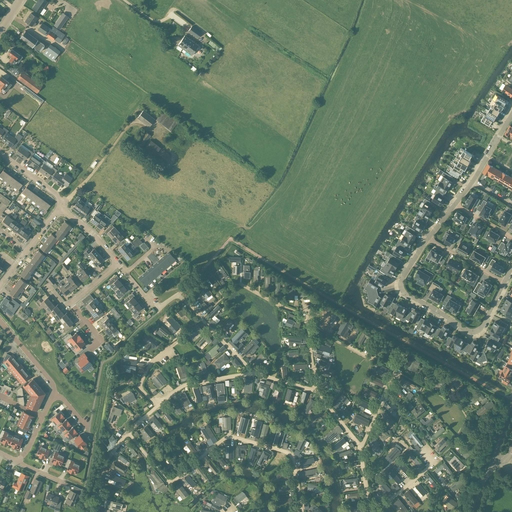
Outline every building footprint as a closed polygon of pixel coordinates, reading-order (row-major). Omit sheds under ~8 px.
[(45,0),(38,0),(33,8),(40,13),(48,2),(45,0)] [(34,26),(36,23),(34,22),(37,17),(31,13),(25,21),(32,26),(32,25),(34,26)] [(60,17),(54,25),(60,29),(66,21),(60,17)] [(54,38),(60,43),(65,35),(53,27),(51,29),(43,23),(38,29),(53,40),(54,38)] [(188,31),(193,35),(197,29),(192,26),(188,31)] [(197,29),(193,35),(198,38),(202,33),(197,29)] [(39,43),(37,41),(38,40),(26,31),(20,38),(33,47),(34,46),(36,47),(35,48),(39,52),(40,52),(45,46),(45,45),(44,45),(40,42),(39,43)] [(178,45),(183,49),(190,39),(185,36),(178,45)] [(199,46),(190,39),(183,49),(186,51),(185,54),(189,57),(191,54),(192,55),(199,46)] [(208,44),(219,52),(222,48),(210,40),(208,44)] [(53,61),(60,51),(51,44),(43,54),(53,61)] [(23,56),(20,54),(12,48),(8,53),(11,55),(10,56),(11,57),(9,59),(13,62),(14,61),(15,62),(16,61),(18,62),(23,56)] [(18,79),(37,93),(42,86),(22,72),(18,79)] [(0,90),(1,92),(4,89),(7,91),(9,88),(12,84),(7,81),(1,76),(0,77),(0,90)] [(503,83),(499,88),(502,90),(511,96),(511,95),(511,88),(509,87),(511,84),(505,80),(505,81),(506,81),(504,84),(503,83)] [(44,100),(24,86),(22,89),(42,103),(44,100)] [(492,99),(504,106),(507,101),(495,94),(492,99)] [(489,104),(488,104),(501,111),(504,106),(492,99),(492,100),(493,100),(490,105),(489,104)] [(486,109),(497,115),(500,111),(501,111),(488,104),(486,109)] [(482,113),(494,120),(497,115),(486,109),(483,113),(482,113)] [(143,111),(138,118),(149,127),(155,119),(143,111)] [(163,111),(161,114),(157,120),(171,131),(178,122),(163,111)] [(494,120),(482,113),(479,118),(490,125),(493,120),(494,120)] [(0,136),(2,134),(5,136),(7,133),(9,131),(4,127),(2,129),(0,127),(0,136)] [(146,132),(142,137),(135,147),(139,150),(146,142),(149,138),(151,136),(150,135),(146,132)] [(2,140),(11,147),(14,143),(17,145),(23,136),(18,133),(14,138),(7,133),(5,136),(2,140)] [(171,155),(167,152),(161,148),(151,140),(144,149),(154,157),(156,159),(164,164),(171,155)] [(27,156),(30,158),(32,155),(34,153),(36,150),(34,149),(32,152),(29,149),(28,152),(20,146),(15,153),(24,160),(27,156)] [(469,153),(461,148),(458,153),(470,159),(471,157),(472,154),(469,153)] [(27,162),(36,169),(39,165),(42,167),(44,163),(44,164),(46,161),(41,158),(41,157),(35,153),(34,153),(32,155),(30,158),(27,162)] [(471,160),(470,159),(458,153),(456,157),(465,163),(468,165),(470,162),(471,160)] [(465,163),(456,157),(453,162),(464,169),(466,169),(467,167),(468,165),(465,163)] [(42,167),(39,171),(48,177),(51,173),(54,175),(56,172),(58,170),(53,167),(53,165),(47,161),(46,161),(44,164),(44,163),(42,167)] [(464,169),(453,162),(450,167),(458,171),(460,172),(462,173),(463,171),(464,169)] [(488,163),(483,172),(488,175),(493,166),(488,163)] [(458,177),(459,174),(460,172),(458,171),(450,167),(449,166),(446,171),(454,175),(458,177)] [(498,169),(493,166),(488,175),(493,178),(498,169)] [(3,183),(5,180),(10,173),(4,169),(5,168),(0,174),(0,176),(3,179),(1,181),(3,183)] [(498,169),(493,178),(498,180),(503,172),(498,169)] [(443,176),(440,181),(449,187),(452,181),(451,181),(453,177),(449,175),(444,171),(441,175),(443,176)] [(63,177),(56,172),(54,175),(51,179),(60,186),(63,183),(67,186),(72,178),(66,174),(63,177)] [(508,175),(503,172),(498,180),(503,183),(508,175)] [(15,176),(10,173),(5,180),(8,182),(6,185),(8,186),(10,184),(15,176)] [(511,177),(508,175),(503,183),(508,186),(511,179),(511,177)] [(20,180),(15,176),(10,184),(13,186),(11,188),(13,190),(15,187),(20,180)] [(24,183),(20,180),(15,187),(17,189),(15,192),(17,193),(19,191),(19,190),(24,182),(24,183)] [(446,192),(449,187),(440,181),(437,186),(435,185),(433,188),(443,195),(444,194),(441,193),(443,190),(446,192)] [(26,200),(28,197),(33,190),(28,186),(28,185),(22,193),(26,196),(24,198),(26,200)] [(435,194),(432,199),(441,205),(445,200),(442,198),(443,195),(433,188),(436,190),(434,193),(435,194)] [(38,193),(33,190),(28,197),(31,199),(29,202),(31,203),(33,201),(38,193)] [(43,197),(38,193),(33,201),(36,203),(34,205),(36,207),(38,204),(43,197)] [(477,199),(471,195),(469,198),(468,197),(466,201),(467,201),(464,205),(468,208),(469,207),(471,208),(474,204),(477,206),(480,200),(477,198),(477,199)] [(73,208),(78,212),(85,203),(80,199),(81,198),(78,196),(72,204),(74,206),(73,208)] [(48,200),(43,197),(38,204),(40,206),(38,209),(40,210),(42,208),(48,200)] [(421,208),(431,213),(434,208),(431,206),(433,203),(425,198),(423,202),(424,203),(421,208)] [(51,203),(48,200),(42,208),(45,210),(43,212),(45,214),(47,211),(46,210),(52,203),(51,203)] [(484,207),(480,214),(486,218),(487,217),(488,217),(490,213),(489,213),(492,207),(486,204),(487,202),(484,200),(481,205),(484,207)] [(90,207),(85,203),(78,212),(84,216),(86,213),(89,215),(94,208),(91,205),(90,207)] [(431,213),(421,208),(418,213),(417,212),(415,215),(424,221),(424,220),(422,219),(424,217),(427,219),(431,213)] [(93,223),(95,224),(96,225),(103,215),(101,213),(99,216),(96,214),(98,211),(95,209),(90,215),(93,217),(91,220),(91,221),(90,222),(93,223)] [(511,213),(511,214),(505,211),(502,215),(501,215),(499,219),(500,219),(499,220),(502,222),(502,223),(505,225),(508,220),(511,222),(511,219),(511,213)] [(462,214),(457,212),(454,219),(463,224),(461,228),(464,230),(467,224),(464,223),(467,218),(464,216),(464,215),(462,214)] [(4,225),(6,226),(12,218),(13,216),(11,214),(10,217),(7,215),(2,222),(5,224),(4,225)] [(12,218),(6,226),(8,228),(9,227),(11,229),(17,222),(14,220),(17,215),(15,214),(13,216),(12,218)] [(97,226),(98,226),(99,227),(98,228),(101,230),(102,229),(107,223),(110,225),(118,217),(114,214),(111,219),(104,214),(103,215),(96,225),(97,226)] [(424,221),(415,215),(416,216),(414,219),(416,220),(413,226),(422,231),(425,226),(422,224),(424,221)] [(17,222),(11,229),(14,231),(14,232),(15,233),(25,221),(23,219),(19,224),(17,222)] [(25,221),(15,233),(17,235),(18,234),(21,236),(26,229),(23,227),(25,225),(27,223),(26,222),(25,221)] [(65,221),(61,226),(68,231),(71,226),(65,221)] [(479,224),(477,223),(475,226),(473,224),(474,223),(473,223),(469,231),(472,233),(471,233),(477,236),(483,226),(482,226),(482,224),(479,223),(479,224)] [(104,232),(107,235),(108,234),(112,237),(119,232),(114,227),(112,225),(107,229),(104,232)] [(61,226),(58,231),(64,236),(68,231),(61,226)] [(404,235),(413,241),(416,235),(413,233),(415,230),(407,226),(405,229),(407,230),(404,235)] [(26,229),(21,236),(24,238),(23,239),(25,241),(27,238),(29,236),(30,237),(33,233),(32,232),(31,233),(29,231),(29,230),(27,229),(26,229)] [(119,232),(112,237),(115,241),(114,243),(117,246),(119,244),(125,239),(123,237),(121,235),(124,232),(121,229),(119,232)] [(489,232),(487,231),(485,235),(486,236),(486,237),(489,238),(488,240),(492,242),(493,241),(495,242),(499,235),(490,230),(489,232)] [(58,231),(54,235),(58,238),(60,240),(64,236),(58,231)] [(52,233),(48,238),(54,243),(58,238),(54,235),(52,233)] [(77,238),(79,240),(81,241),(85,237),(81,233),(77,238)] [(456,234),(455,237),(449,234),(444,242),(447,243),(447,244),(449,246),(450,245),(454,238),(457,240),(459,235),(456,234)] [(397,242),(405,247),(406,244),(410,246),(413,241),(404,235),(401,240),(399,239),(397,242)] [(118,248),(123,254),(129,249),(132,246),(138,241),(140,239),(138,237),(131,242),(127,237),(125,239),(119,244),(120,246),(118,248)] [(48,238),(44,243),(50,248),(54,243),(48,238)] [(138,241),(132,246),(134,249),(142,242),(140,239),(138,241)] [(500,244),(498,248),(509,255),(511,250),(511,242),(509,241),(507,245),(504,243),(503,245),(500,244)] [(394,252),(392,255),(396,257),(397,254),(403,257),(406,252),(403,250),(405,247),(397,242),(395,246),(397,247),(393,252),(394,252)] [(47,253),(50,248),(44,243),(40,248),(47,253)] [(456,250),(466,256),(470,248),(461,243),(456,250)] [(129,249),(123,254),(127,259),(134,254),(131,251),(134,249),(132,246),(129,249)] [(92,259),(99,254),(94,248),(91,251),(89,248),(84,253),(89,259),(91,257),(92,259)] [(39,250),(35,255),(41,260),(45,255),(39,250)] [(429,262),(431,258),(438,262),(440,259),(442,256),(431,250),(430,252),(429,252),(425,259),(429,262)] [(474,251),(471,257),(481,263),(483,260),(486,262),(490,256),(487,254),(485,257),(474,251)] [(169,252),(164,256),(171,264),(176,260),(169,252)] [(388,257),(385,262),(387,263),(396,268),(399,263),(394,260),(396,257),(392,255),(390,253),(388,257)] [(103,259),(99,254),(92,259),(94,261),(92,263),(97,269),(103,264),(100,262),(103,259)] [(35,255),(31,260),(38,265),(41,260),(35,255)] [(164,256),(159,261),(166,269),(171,264),(164,256)] [(230,257),(229,262),(236,262),(236,265),(233,265),(233,273),(239,273),(240,266),(240,262),(240,258),(230,257)] [(450,259),(446,266),(457,272),(461,265),(450,259)] [(492,259),(489,264),(492,266),(491,269),(500,274),(504,268),(495,262),(496,261),(492,259)] [(31,260),(28,265),(34,269),(38,265),(31,260)] [(159,261),(154,265),(161,273),(166,269),(159,261)] [(83,269),(85,267),(81,262),(78,264),(81,268),(79,270),(81,272),(78,274),(83,281),(89,276),(83,269)] [(396,268),(387,263),(384,268),(382,267),(380,270),(388,275),(389,272),(393,274),(396,268)] [(28,265),(24,269),(30,274),(34,269),(28,265)] [(154,265),(149,269),(156,277),(161,273),(154,265)] [(220,265),(212,270),(216,276),(221,273),(222,273),(225,277),(227,276),(220,265)] [(463,271),(461,275),(464,278),(465,277),(470,279),(468,283),(474,286),(477,280),(474,278),(476,274),(473,272),(474,272),(469,269),(469,270),(466,268),(464,271),(463,271)] [(27,279),(30,274),(24,269),(20,274),(27,279)] [(149,269),(144,274),(147,277),(151,281),(156,277),(149,269)] [(427,270),(425,273),(419,269),(416,274),(417,274),(415,278),(425,283),(429,277),(431,279),(433,274),(427,270)] [(374,273),(371,278),(384,287),(388,281),(390,278),(384,275),(379,271),(377,275),(374,273)] [(146,286),(151,281),(147,277),(144,274),(139,278),(146,286)] [(117,275),(110,281),(112,284),(111,285),(115,290),(118,287),(122,284),(118,280),(120,279),(117,275)] [(212,275),(207,278),(211,283),(213,281),(215,284),(215,285),(216,287),(217,287),(218,288),(220,286),(212,275)] [(65,277),(63,280),(71,290),(77,286),(70,277),(67,279),(67,278),(65,277)] [(17,283),(23,288),(27,283),(20,278),(17,283)] [(367,290),(368,295),(378,292),(377,289),(380,284),(384,287),(371,278),(364,289),(367,290)] [(66,295),(71,290),(63,280),(60,281),(60,282),(58,284),(66,295)] [(486,295),(492,284),(484,280),(480,287),(477,285),(473,291),(477,293),(478,291),(486,295)] [(439,302),(444,295),(437,291),(440,286),(433,282),(429,289),(432,291),(429,296),(439,302)] [(17,283),(13,288),(19,292),(23,288),(17,283)] [(130,290),(127,287),(125,288),(122,284),(118,287),(115,290),(118,293),(116,294),(116,295),(116,296),(118,298),(119,299),(120,299),(130,290)] [(204,285),(199,290),(206,298),(211,294),(204,285)] [(16,297),(19,292),(13,288),(9,292),(16,297)] [(378,292),(368,295),(369,299),(368,301),(378,307),(386,294),(386,293),(384,298),(378,295),(378,292)] [(126,302),(130,308),(137,302),(133,298),(135,296),(132,293),(124,300),(126,302)] [(392,297),(386,294),(378,307),(379,307),(381,303),(386,306),(385,307),(388,309),(387,312),(392,303),(389,302),(392,297)] [(460,305),(454,302),(456,299),(448,294),(444,300),(448,302),(446,306),(450,309),(452,310),(453,310),(457,312),(460,308),(459,308),(460,305)] [(44,307),(51,302),(47,298),(49,297),(48,296),(44,300),(41,297),(36,302),(40,307),(42,305),(44,307)] [(15,311),(20,304),(13,299),(11,302),(5,298),(2,302),(0,305),(0,306),(5,310),(6,309),(9,312),(8,313),(11,316),(15,311)] [(87,307),(90,311),(97,305),(91,298),(82,305),(85,308),(87,307)] [(472,300),(466,310),(473,314),(479,304),(472,300)] [(44,312),(46,314),(47,313),(55,307),(54,307),(51,302),(44,307),(47,310),(44,312)] [(137,302),(130,308),(134,312),(132,314),(135,318),(138,315),(138,314),(145,308),(142,305),(140,306),(137,302)] [(392,303),(387,312),(391,314),(391,312),(396,315),(402,306),(396,303),(396,304),(393,302),(392,303)] [(47,313),(49,315),(51,313),(54,315),(60,310),(56,306),(58,304),(54,307),(55,307),(47,313)] [(102,311),(97,305),(90,311),(94,315),(92,316),(96,321),(103,315),(101,313),(102,311)] [(219,310),(221,308),(219,307),(219,306),(218,305),(212,312),(211,312),(208,315),(217,323),(220,320),(218,318),(215,315),(218,311),(219,312),(220,311),(219,310)] [(511,315),(511,312),(511,308),(504,305),(501,310),(507,313),(506,316),(511,319),(511,315)] [(407,309),(402,306),(396,315),(402,318),(401,320),(404,322),(410,311),(407,316),(404,314),(407,309)] [(182,307),(180,309),(181,310),(181,311),(189,319),(192,317),(184,308),(182,307)] [(56,318),(53,320),(55,322),(56,321),(64,315),(60,310),(54,315),(56,318)] [(413,313),(410,311),(404,322),(406,319),(409,321),(410,319),(415,322),(420,313),(415,310),(413,313)] [(56,321),(58,323),(60,321),(63,323),(69,318),(65,314),(67,312),(66,313),(64,315),(56,321)] [(288,318),(289,319),(288,323),(292,325),(292,326),(299,328),(301,323),(298,322),(299,320),(295,319),(296,316),(290,313),(288,318)] [(333,313),(328,323),(328,322),(332,324),(334,321),(337,323),(340,316),(337,315),(337,316),(333,313)] [(97,323),(100,326),(102,325),(105,329),(112,323),(106,316),(97,323)] [(169,326),(175,333),(177,330),(176,330),(180,327),(170,316),(171,316),(167,319),(172,324),(169,326)] [(61,332),(63,334),(69,330),(67,328),(75,322),(74,321),(73,323),(69,318),(63,323),(65,326),(62,328),(64,330),(61,332)] [(420,320),(416,328),(419,330),(420,329),(425,331),(430,322),(425,319),(421,318),(421,319),(420,320)] [(229,319),(220,329),(224,333),(233,323),(229,319)] [(337,332),(343,335),(348,327),(352,330),(354,326),(344,320),(337,332)] [(495,321),(492,327),(502,332),(504,327),(506,328),(508,324),(501,320),(499,323),(495,321)] [(430,322),(425,331),(430,334),(430,336),(433,338),(439,327),(435,326),(436,325),(430,322)] [(112,323),(105,329),(109,333),(107,334),(110,338),(113,335),(114,337),(119,332),(112,323)] [(157,333),(159,330),(167,336),(170,333),(159,323),(153,330),(157,333)] [(198,324),(188,332),(192,338),(202,330),(198,324)] [(439,327),(433,338),(435,335),(438,337),(439,335),(444,338),(447,332),(450,333),(451,331),(449,330),(449,329),(444,326),(442,329),(439,327)] [(492,327),(489,332),(492,333),(490,336),(490,337),(493,338),(492,338),(493,339),(501,343),(498,341),(500,338),(499,337),(502,332),(492,327)] [(242,328),(229,341),(234,345),(243,335),(245,337),(248,334),(242,328)] [(326,335),(315,330),(314,333),(324,338),(326,335)] [(373,336),(363,330),(357,342),(361,344),(365,336),(371,339),(373,336)] [(81,337),(79,335),(78,335),(76,333),(71,337),(69,334),(63,339),(67,343),(69,342),(72,345),(81,337)] [(148,333),(143,340),(148,344),(146,347),(149,350),(152,347),(153,348),(159,341),(148,333)] [(206,335),(196,344),(199,347),(206,341),(209,343),(212,340),(206,335)] [(452,338),(449,336),(445,344),(448,346),(449,344),(454,347),(459,338),(454,335),(452,338)] [(83,341),(83,340),(81,337),(72,345),(74,349),(73,350),(76,355),(82,350),(80,348),(85,343),(83,341)] [(459,338),(454,347),(459,350),(459,351),(462,353),(466,346),(467,344),(464,342),(465,341),(459,338)] [(499,346),(501,343),(493,339),(492,342),(488,340),(485,345),(494,351),(497,345),(499,346)] [(252,340),(242,351),(246,355),(257,344),(252,340)] [(470,358),(471,358),(476,349),(478,344),(473,341),(471,345),(468,343),(466,346),(462,353),(464,351),(467,352),(468,351),(473,354),(470,358)] [(108,343),(104,346),(110,352),(113,349),(108,343)] [(329,353),(331,349),(318,343),(315,351),(323,354),(324,351),(329,353)] [(217,344),(208,352),(210,355),(220,347),(217,344)] [(481,352),(476,349),(471,358),(481,364),(483,362),(487,360),(484,351),(481,352)] [(3,362),(8,368),(16,361),(14,359),(15,358),(13,355),(11,356),(7,353),(3,359),(5,361),(3,362)] [(92,364),(89,361),(90,360),(84,353),(78,358),(80,360),(77,363),(80,368),(83,372),(92,364)] [(224,353),(214,362),(219,368),(230,360),(224,353)] [(266,358),(262,353),(253,362),(257,366),(266,358)] [(413,355),(407,368),(412,371),(414,367),(417,368),(420,363),(418,362),(419,358),(413,355)] [(122,362),(122,363),(136,365),(136,364),(137,357),(129,356),(129,359),(123,358),(122,362)] [(235,357),(231,362),(237,368),(241,364),(235,357)] [(328,362),(317,357),(315,362),(319,363),(318,364),(326,367),(328,362)] [(22,365),(19,362),(18,363),(16,361),(8,368),(12,373),(22,365)] [(204,362),(200,363),(203,371),(199,373),(200,376),(208,373),(204,362)] [(503,371),(501,370),(511,376),(511,374),(511,368),(511,367),(511,365),(507,363),(503,371)] [(307,364),(294,365),(294,368),(295,368),(295,372),(303,371),(303,374),(308,373),(307,364)] [(25,371),(23,369),(24,368),(22,365),(12,373),(17,378),(25,371)] [(177,367),(181,382),(188,379),(183,365),(177,367)] [(385,377),(389,370),(380,365),(378,368),(383,371),(381,375),(385,377)] [(433,366),(420,376),(422,379),(426,376),(426,377),(427,377),(428,376),(428,375),(428,374),(432,371),(435,375),(438,373),(433,366)] [(502,381),(507,385),(511,379),(510,378),(511,376),(501,370),(498,375),(504,379),(502,381)] [(25,371),(17,378),(21,384),(31,376),(28,373),(27,373),(25,371)] [(160,373),(154,378),(161,387),(167,381),(160,373)] [(443,373),(431,382),(434,386),(438,383),(441,386),(450,379),(447,374),(445,376),(443,373)] [(382,386),(384,382),(371,377),(369,380),(382,386)] [(447,391),(454,385),(456,387),(461,382),(457,378),(445,388),(447,391)] [(37,384),(33,379),(28,383),(27,382),(23,385),(28,392),(37,384)] [(251,392),(252,380),(245,379),(244,391),(251,392)] [(322,380),(319,379),(318,383),(321,384),(321,386),(323,387),(322,388),(325,389),(325,388),(329,389),(331,383),(322,380)] [(401,381),(402,382),(413,389),(415,385),(404,379),(402,379),(401,381)] [(238,381),(229,382),(229,386),(234,386),(235,393),(239,393),(238,381)] [(223,383),(215,384),(216,394),(218,394),(219,398),(223,397),(223,400),(226,400),(226,397),(225,397),(224,388),(223,388),(223,383)] [(269,386),(260,383),(259,387),(264,388),(261,396),(266,397),(269,386)] [(44,393),(43,391),(37,384),(28,392),(29,393),(30,395),(44,393)] [(211,384),(205,386),(206,390),(206,391),(208,391),(210,399),(214,399),(211,384)] [(273,396),(272,399),(280,402),(281,399),(280,399),(284,387),(276,385),(273,396)] [(395,385),(393,387),(401,397),(403,395),(395,385)] [(198,388),(193,390),(196,397),(198,402),(202,401),(198,388)] [(296,391),(288,388),(285,399),(293,402),(296,391)] [(377,398),(379,394),(366,388),(364,392),(377,398)] [(465,388),(455,396),(457,398),(467,391),(465,388)] [(123,397),(120,399),(123,403),(126,402),(135,396),(131,391),(123,397)] [(184,392),(176,396),(178,400),(183,397),(185,400),(182,402),(184,407),(191,403),(184,392)] [(302,398),(301,402),(305,403),(306,399),(307,399),(308,399),(309,394),(303,392),(301,398),(302,398)] [(480,392),(466,403),(469,406),(478,399),(479,401),(484,397),(480,392)] [(30,395),(30,397),(29,399),(40,404),(44,395),(44,393),(30,395)] [(342,394),(332,406),(338,410),(347,398),(342,394)] [(485,398),(481,402),(482,404),(487,400),(488,400),(490,398),(488,396),(486,398),(485,398)] [(29,399),(26,406),(30,409),(31,407),(37,410),(40,404),(29,399)] [(303,411),(306,413),(314,401),(311,399),(303,411)] [(363,410),(370,414),(371,410),(373,406),(360,399),(358,404),(365,407),(363,410)] [(386,402),(384,404),(389,410),(391,408),(394,411),(398,407),(390,399),(387,402),(386,402)] [(485,405),(476,411),(480,416),(489,409),(494,405),(490,400),(485,405)] [(183,413),(174,401),(171,404),(170,403),(167,405),(172,411),(174,409),(179,415),(182,412),(183,413)] [(121,409),(113,406),(108,420),(112,422),(115,414),(116,415),(118,411),(120,412),(121,409)] [(163,407),(161,409),(170,421),(172,419),(163,407)] [(311,416),(314,419),(322,411),(320,408),(311,416)] [(414,408),(411,411),(417,418),(426,411),(423,408),(418,412),(414,408)] [(53,421),(56,424),(54,425),(54,426),(59,422),(65,417),(61,413),(60,411),(54,416),(52,413),(49,419),(51,423),(53,421)] [(389,424),(393,421),(384,411),(381,414),(389,424)] [(23,412),(20,418),(30,423),(31,420),(32,421),(34,417),(23,412)] [(369,420),(357,414),(354,420),(353,422),(358,424),(360,422),(367,425),(369,420)] [(154,415),(148,420),(151,423),(153,422),(159,428),(162,426),(154,415)] [(230,417),(222,417),(222,429),(231,429),(230,417)] [(241,417),(237,431),(245,433),(249,419),(241,417)] [(30,423),(20,418),(17,425),(20,426),(27,429),(28,430),(30,426),(29,425),(30,423)] [(327,418),(317,426),(319,429),(329,420),(327,418)] [(423,419),(420,421),(425,427),(433,420),(431,418),(425,422),(423,419)] [(59,422),(54,426),(58,430),(60,429),(62,432),(60,433),(65,429),(71,424),(68,421),(66,419),(61,424),(59,422)] [(252,429),(250,436),(253,436),(254,435),(258,437),(261,424),(257,423),(255,429),(252,429)] [(269,425),(264,424),(260,437),(265,439),(269,425)] [(146,425),(140,431),(148,439),(154,434),(146,425)] [(208,425),(201,429),(208,440),(212,438),(214,441),(216,439),(208,425)] [(338,425),(327,435),(331,440),(334,437),(332,435),(337,432),(339,434),(342,431),(340,428),(338,425)] [(426,436),(428,439),(430,437),(428,435),(421,425),(419,427),(426,437),(426,436)] [(381,426),(377,429),(383,435),(380,437),(383,441),(389,435),(381,426)] [(65,429),(60,433),(64,438),(66,436),(69,440),(69,439),(74,435),(78,432),(74,428),(74,429),(73,427),(67,431),(65,429)] [(432,435),(431,433),(430,434),(431,436),(433,439),(444,430),(442,427),(432,435)] [(7,443),(10,444),(13,437),(6,434),(7,432),(2,429),(0,433),(0,437),(1,439),(1,440),(3,441),(2,442),(7,444),(7,443)] [(468,429),(465,431),(475,442),(478,440),(468,429)] [(273,444),(279,446),(280,444),(281,444),(284,435),(280,434),(281,432),(277,431),(273,444)] [(412,431),(407,434),(410,438),(412,436),(419,445),(421,447),(423,446),(421,443),(415,434),(412,431)] [(74,435),(69,439),(73,444),(76,441),(81,448),(85,445),(87,443),(84,440),(81,436),(79,435),(76,437),(74,435)] [(13,437),(10,444),(12,445),(12,446),(16,448),(17,447),(19,448),(23,439),(21,438),(20,440),(13,437)] [(343,437),(333,446),(335,449),(341,445),(343,448),(349,444),(347,440),(346,441),(343,438),(343,437)] [(306,441),(301,438),(296,449),(301,452),(306,441)] [(375,438),(369,443),(378,454),(382,451),(378,446),(380,444),(375,438)] [(438,446),(435,449),(439,454),(449,444),(446,441),(439,448),(438,446)] [(190,456),(196,452),(190,442),(186,445),(191,451),(188,453),(190,456)] [(459,448),(457,450),(461,454),(463,451),(465,453),(463,455),(466,458),(471,453),(460,442),(457,445),(459,448)] [(128,443),(126,444),(127,446),(135,456),(137,454),(128,443)] [(395,447),(387,455),(393,460),(400,451),(402,448),(398,444),(395,447)] [(246,445),(236,445),(236,457),(241,457),(241,456),(244,456),(244,453),(241,453),(241,449),(246,449),(246,445)] [(47,456),(49,458),(53,450),(48,448),(47,450),(40,447),(37,454),(39,455),(39,456),(43,458),(44,457),(46,458),(47,456)] [(179,449),(176,451),(183,460),(184,462),(186,460),(179,449)] [(53,450),(49,458),(52,459),(51,461),(54,462),(53,463),(58,464),(61,465),(64,457),(57,454),(58,452),(53,450)] [(264,451),(258,462),(261,464),(264,459),(267,461),(271,454),(264,451)] [(217,452),(214,455),(223,466),(226,464),(217,452)] [(120,455),(118,457),(119,458),(119,459),(126,463),(127,461),(120,455)] [(276,455),(266,467),(272,472),(281,459),(276,455)] [(418,466),(420,467),(422,465),(421,464),(413,455),(411,457),(418,466)] [(464,464),(455,455),(449,461),(458,470),(464,464)] [(313,457),(300,460),(301,464),(300,465),(301,468),(308,466),(308,463),(314,462),(313,457)] [(73,472),(76,474),(79,466),(72,463),(73,461),(68,458),(65,466),(68,468),(67,469),(69,470),(69,471),(73,473),(73,472)] [(169,458),(167,459),(175,470),(177,468),(169,458)] [(215,474),(218,471),(209,460),(205,464),(207,467),(209,466),(215,474)] [(411,473),(411,472),(401,461),(401,462),(398,464),(402,469),(400,472),(405,478),(408,476),(407,475),(410,472),(411,473)] [(114,462),(110,468),(114,470),(115,468),(124,473),(126,469),(114,462)] [(449,474),(452,472),(448,468),(445,463),(435,471),(437,473),(444,467),(449,474)] [(199,466),(196,469),(204,480),(207,478),(199,466)] [(316,469),(299,472),(300,476),(305,475),(306,477),(317,475),(316,469)] [(392,470),(389,473),(392,477),(398,484),(401,481),(392,470)] [(154,471),(151,473),(157,482),(154,484),(159,490),(161,488),(159,485),(163,482),(154,471)] [(289,471),(277,474),(278,480),(288,478),(291,477),(289,471)] [(21,473),(20,476),(17,483),(14,482),(12,486),(15,487),(15,488),(22,491),(29,476),(21,473)] [(108,478),(107,482),(114,485),(116,481),(123,484),(125,480),(111,474),(109,478),(108,478)] [(428,474),(425,476),(434,486),(436,484),(428,474)] [(186,485),(187,485),(189,483),(192,486),(195,484),(196,484),(188,475),(185,478),(184,477),(182,480),(184,482),(186,485)] [(451,489),(453,492),(464,483),(462,480),(460,478),(449,486),(451,489)] [(29,499),(32,492),(37,494),(42,482),(35,479),(30,491),(27,490),(24,497),(29,499)] [(180,483),(174,488),(183,499),(189,494),(180,483)] [(385,483),(380,487),(387,495),(391,491),(385,483)] [(307,489),(321,492),(322,486),(309,484),(307,489)] [(416,487),(413,489),(418,495),(420,493),(423,496),(427,493),(427,494),(420,485),(416,488),(416,487)] [(70,490),(66,502),(73,505),(78,494),(80,495),(80,494),(82,494),(83,489),(77,487),(74,492),(72,491),(70,490)] [(408,490),(404,494),(406,497),(408,496),(414,504),(418,501),(408,490)] [(217,492),(213,499),(224,505),(227,497),(217,492)] [(246,496),(242,492),(235,497),(236,497),(233,499),(237,504),(246,496)] [(55,510),(59,510),(61,501),(58,500),(59,497),(48,493),(45,500),(56,504),(55,507),(55,508),(55,510)] [(448,496),(443,503),(453,510),(458,503),(448,496)] [(105,502),(105,509),(113,509),(113,506),(122,508),(123,503),(107,498),(107,502),(105,502)] [(392,504),(395,509),(400,505),(402,508),(400,510),(401,511),(404,511),(407,510),(399,499),(392,504)] [(322,511),(314,503),(309,508),(313,511),(322,511)]
